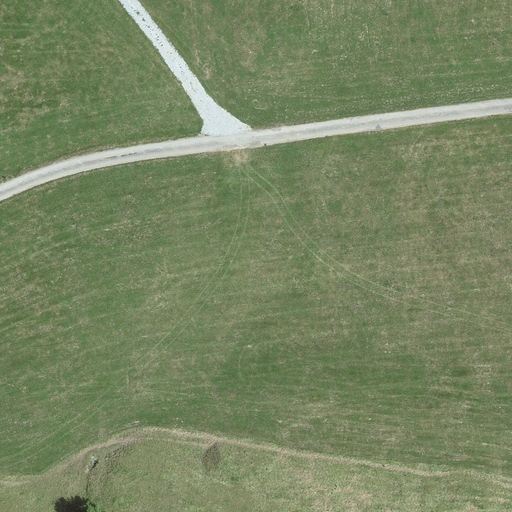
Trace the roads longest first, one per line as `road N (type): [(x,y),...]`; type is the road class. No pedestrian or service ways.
road 1 (unclassified): [(0,195),(112,158),(511,107)]
road 2 (track): [(232,141),(129,0)]
